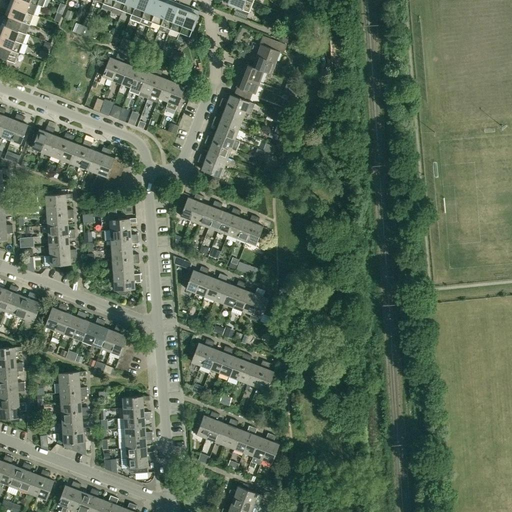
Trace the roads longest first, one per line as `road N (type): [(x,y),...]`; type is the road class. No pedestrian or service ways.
road 1 (residential): [(147,171),(180,164),(213,82),(209,9)]
road 2 (residential): [(171,503),(0,438)]
road 3 (residential): [(147,171),(138,142),(0,87)]
road 4 (residential): [(171,503),(157,325)]
road 5 (residential): [(157,325),(0,264)]
road 6 (residential): [(157,325),(147,171)]
